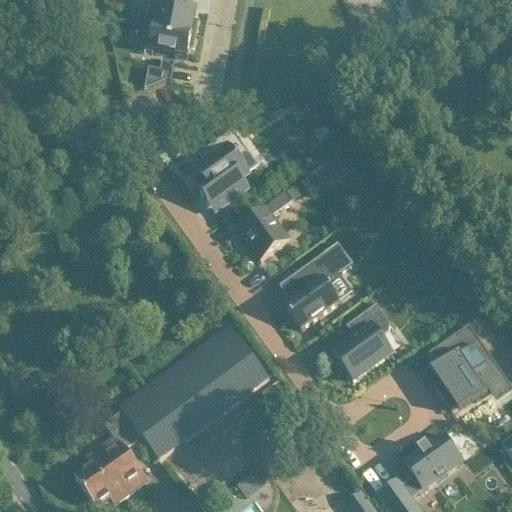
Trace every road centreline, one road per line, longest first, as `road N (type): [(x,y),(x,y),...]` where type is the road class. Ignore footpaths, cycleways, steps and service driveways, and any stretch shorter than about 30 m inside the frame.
road 1 (residential): [(408,402),(344,444),(124,145)]
road 2 (unclassified): [(0,192),(124,145)]
